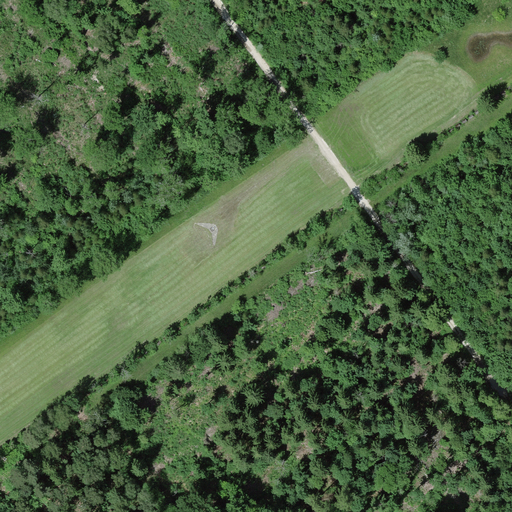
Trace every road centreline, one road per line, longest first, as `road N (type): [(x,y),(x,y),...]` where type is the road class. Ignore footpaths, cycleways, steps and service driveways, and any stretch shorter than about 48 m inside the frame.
road 1 (track): [(511,408),(212,0)]
road 2 (track): [(342,179),(511,56)]
